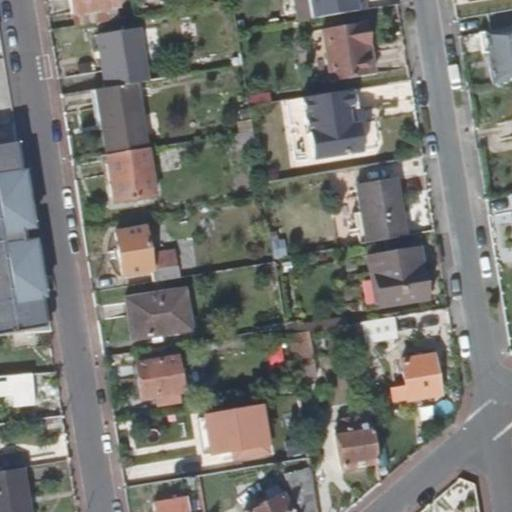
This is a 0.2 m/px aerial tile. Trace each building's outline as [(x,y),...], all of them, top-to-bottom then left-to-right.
[(66,0),(71,26),(114,20),(110,0),(66,0)] [(334,0),(336,13),(385,5),(383,0),(334,0)] [(362,51),(357,20),(320,25),(328,80),(372,73),(368,50),(362,51)] [(511,28),(476,34),(479,55),(485,54),(490,87),(511,82),(511,28)] [(94,34),(102,87),(132,83),(143,81),(136,29),(94,34)] [(239,67),(237,56),(226,58),(228,69),(239,67)] [(92,89),(102,155),(142,148),(132,83),(102,87),(92,89)] [(352,121),(347,89),(300,96),(304,130),(307,129),(310,158),(359,150),(359,146),(363,142),(361,129),(354,125),(354,120),(352,121)] [(260,92),(244,95),(245,105),(262,102),(260,92)] [(248,119),(246,106),(235,108),(237,120),(232,120),(235,133),(250,131),(248,119)] [(252,144),(250,131),(235,133),(228,134),(229,147),(252,144)] [(14,143),(9,144),(14,175),(20,174),(14,143)] [(0,145),(0,336),(20,333),(42,329),(37,300),(40,299),(31,243),(24,244),(22,232),(29,230),(20,174),(14,175),(9,144),(0,145)] [(142,148),(102,155),(110,201),(151,194),(144,148),(142,148)] [(365,242),(404,235),(396,182),(357,188),(365,242)] [(275,215),(264,217),(266,229),(277,227),(275,215)] [(147,269),(149,281),(173,277),(167,249),(143,253),(140,228),(111,232),(117,273),(147,269)] [(369,257),(376,309),(424,302),(415,249),(369,257)] [(288,269),(286,260),(278,262),(279,271),(288,269)] [(188,330),(181,289),(123,298),(130,338),(188,330)] [(46,334),(40,299),(37,300),(42,329),(20,333),(21,336),(46,334)] [(293,320),(294,331),(302,329),(341,323),(340,313),(293,320)] [(392,337),(390,316),(359,320),(362,341),(392,337)] [(352,322),(344,323),(346,334),(354,333),(352,322)] [(282,333),(282,327),(267,330),(272,363),(287,360),(282,333)] [(294,331),(282,333),(287,360),(291,382),(311,379),(302,329),(294,331)] [(148,387),(168,384),(176,382),(170,349),(130,355),(135,388),(148,387)] [(434,394),(429,355),(399,359),(402,386),(388,387),(389,400),(434,394)] [(0,392),(31,389),(30,372),(0,375),(0,392)] [(169,394),(168,384),(148,387),(149,397),(169,394)] [(259,453),(252,404),(207,410),(208,417),(203,417),(206,451),(205,452),(206,468),(231,464),(229,447),(239,445),(240,455),(259,453)] [(339,468),(374,461),(368,420),(333,427),(339,468)] [(312,511),(311,504),(298,507),(296,507),(293,483),(307,480),(304,459),(269,464),(273,483),(278,495),(285,511),(312,511)] [(23,497),(19,469),(0,472),(0,511),(22,511),(20,499),(23,497)] [(236,483),(234,470),(194,476),(197,491),(197,495),(211,493),(211,487),(236,483)] [(194,476),(185,477),(186,492),(197,491),(194,476)] [(296,507),(298,507),(311,504),(307,480),(293,483),(296,507)] [(285,511),(278,495),(241,511),(285,511)] [(181,511),(180,499),(148,504),(149,511),(181,511)]
